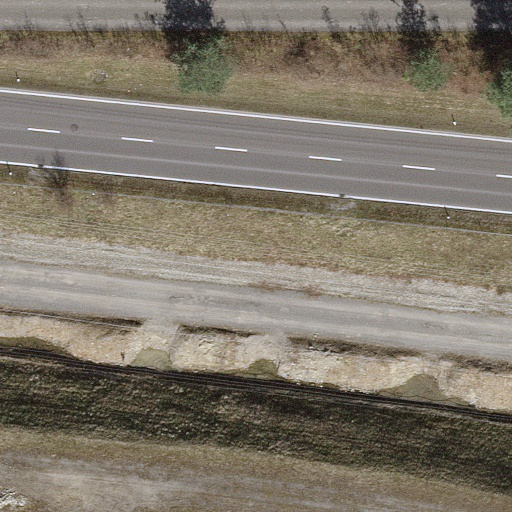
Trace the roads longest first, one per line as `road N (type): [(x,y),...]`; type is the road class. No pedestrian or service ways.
road 1 (track): [(511,328),(0,267)]
road 2 (secondary): [(511,167),(0,118)]
road 3 (track): [(0,16),(511,23)]
